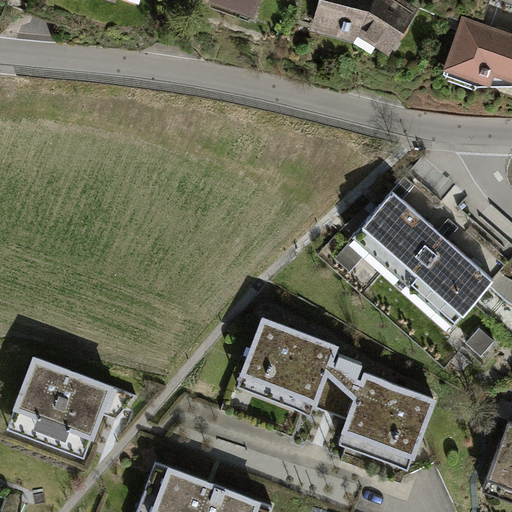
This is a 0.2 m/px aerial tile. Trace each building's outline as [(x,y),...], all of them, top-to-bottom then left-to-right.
[(199,0),(261,21),(268,0),(199,0)] [(404,0),(328,0),(320,31),(374,46),(376,39),(396,55),(425,15),(404,0)] [(511,31),(468,17),(450,69),(502,86),(505,76),(511,78),(511,31)] [(490,284),(395,193),(358,232),(453,322),(490,284)] [(343,347),(261,316),(237,381),(346,422),(339,441),(416,469),(442,400),(366,371),(368,366),(340,355),(343,347)] [(110,386),(34,358),(12,416),(88,444),(110,386)] [(511,422),(504,419),(478,492),(511,503),(511,422)] [(142,511),(268,511),(271,506),(161,463),(142,511)]
